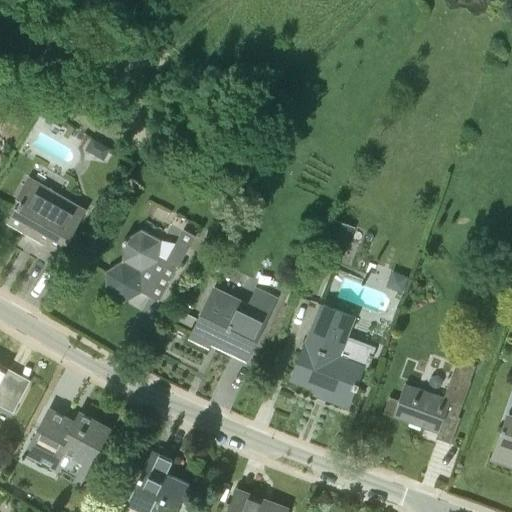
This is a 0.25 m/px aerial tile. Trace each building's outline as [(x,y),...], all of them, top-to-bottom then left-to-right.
[(108,150),(92,141),(87,151),(103,160),(108,150)] [(29,176),(28,177),(16,197),(21,200),(9,221),(45,242),(38,254),(52,261),(64,240),(66,241),(82,213),(49,193),(52,189),(29,176)] [(142,292),(148,295),(168,261),(178,266),(196,234),(184,227),(175,242),(161,239),(141,227),(123,240),(122,259),(105,272),(106,292),(124,302),(142,292)] [(320,247),(342,256),(350,236),(329,227),(320,247)] [(194,330),(192,333),(193,334),(195,328),(196,328),(223,342),(220,347),(246,360),(275,300),(256,290),(247,308),(214,291),(199,320),(194,330)] [(362,365),(341,357),(349,332),(355,318),(326,306),(310,345),(306,343),(291,378),(328,392),(326,397),(347,406),(353,389),(356,390),(358,383),(356,382),(362,365)] [(176,321),(194,330),(199,320),(181,311),(176,321)] [(406,382),(399,400),(393,416),(424,428),(425,423),(439,428),(435,438),(437,439),(437,438),(449,442),(449,443),(450,444),(460,418),(457,417),(477,365),(459,358),(444,397),(406,382)] [(8,408),(14,411),(18,404),(11,401),(8,408)] [(109,428),(80,412),(75,422),(50,408),(25,453),(53,468),(63,450),(89,464),(109,428)] [(503,427),(492,459),(494,460),(496,456),(511,461),(511,418),(503,415),(499,425),(503,427)] [(142,511),(175,511),(189,483),(172,475),(170,479),(164,477),(172,459),(151,449),(126,504),(142,511)] [(262,498),(237,488),(228,511),(227,511),(226,511),(282,511),(279,511),(271,508),(273,502),(272,502),(270,505),(260,501),(262,498)]
